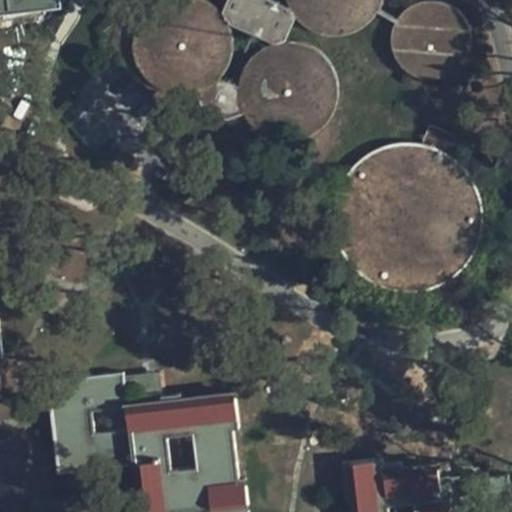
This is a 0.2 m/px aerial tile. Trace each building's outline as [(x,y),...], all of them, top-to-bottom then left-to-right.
[(0,0),(0,8),(58,1),(57,0),(0,0)] [(214,82),(221,76),(228,63),(231,52),(232,38),(229,24),(218,7),(208,0),(153,0),(147,4),(139,14),(132,27),(130,43),(132,59),(141,74),(153,86),(164,92),(182,94),(200,91),(214,82)] [(229,24),(270,42),(283,39),(295,16),(288,4),(278,0),(221,0),(218,7),(229,24)] [(286,0),(288,4),(295,16),(306,25),(316,30),(328,34),(339,34),(353,31),(366,24),(376,13),(383,0),(286,0)] [(421,74),(431,75),(442,73),(456,66),(464,56),(470,41),(470,28),(467,18),(458,6),(448,0),(411,0),(405,4),(396,15),(391,28),(391,41),(395,54),(402,62),(409,68),(421,74)] [(242,67),(236,83),(238,104),(245,119),(252,128),(265,137),(279,141),(293,141),(307,137),(318,131),(329,120),(337,105),(338,91),(337,79),(332,66),(322,53),(312,45),(298,40),(283,39),(270,42),(252,53),(242,67)] [(238,104),(236,83),(221,76),(214,82),(200,91),(203,98),(226,109),(238,104)] [(454,136),(429,123),(421,139),(401,138),(391,140),(376,144),(359,155),(343,174),(336,188),(332,203),(331,224),(335,238),(342,252),(350,264),(361,275),(370,280),(384,287),(403,290),(419,290),(429,288),(443,282),(451,277),(459,271),(470,260),(477,247),(481,237),(483,227),(485,217),(484,202),(481,192),(476,178),(467,166),(460,158),(448,149),(454,136)] [(244,480),(237,478),(231,425),(237,423),(232,390),(162,399),(125,403),(123,378),(121,371),(52,379),(54,396),(49,398),(57,471),(132,462),(137,511),(168,511),(169,507),(210,501),(211,508),(246,505),(244,480)] [(159,373),(123,378),(125,403),(162,399),(159,373)] [(441,494),(436,461),(404,464),(404,459),(383,460),(381,457),(342,460),(346,496),(351,497),(352,511),(507,511),(507,506),(511,504),(511,501),(508,473),(470,475),(471,490),(441,494)] [(467,459),(436,461),(441,494),(471,490),(470,475),(467,459)]
